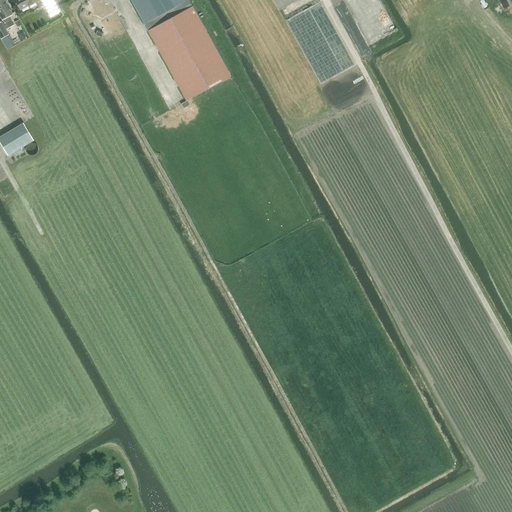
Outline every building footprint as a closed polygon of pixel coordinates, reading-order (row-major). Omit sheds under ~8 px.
[(0,22),(0,37),(1,39),(8,34),(6,30),(14,25),(9,17),(13,15),(4,0),(0,0),(0,16),(5,25),(3,26),(1,22),(0,22)] [(61,12),(54,0),(15,0),(15,1),(20,11),(24,9),(29,6),(29,7),(36,3),(39,8),(44,6),(50,18),(59,13),(61,12)] [(188,0),(131,0),(187,101),(231,77),(188,0)] [(273,0),(280,11),(298,0),(273,0)] [(287,21),(320,81),(353,63),(320,2),(287,21)] [(396,31),(385,9),(369,17),(381,39),(396,31)] [(96,34),(102,29),(93,20),(88,25),(96,34)] [(9,36),(2,40),(7,49),(15,44),(9,36)] [(0,136),(0,142),(8,156),(34,140),(23,123),(0,136)] [(229,291),(242,308),(248,304),(245,300),(253,294),(246,285),(241,288),(238,285),(229,291)] [(278,378),(284,391),(295,385),(289,372),(278,378)]
